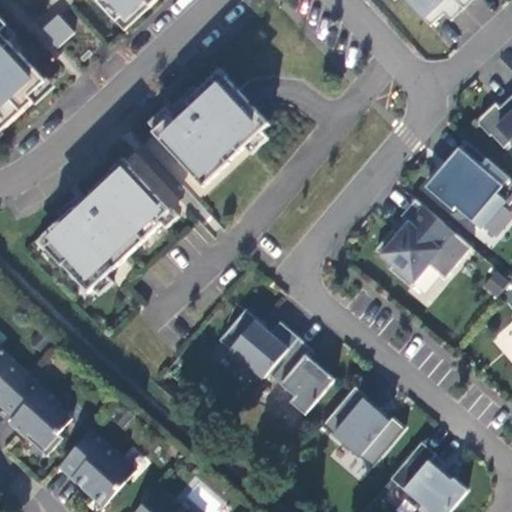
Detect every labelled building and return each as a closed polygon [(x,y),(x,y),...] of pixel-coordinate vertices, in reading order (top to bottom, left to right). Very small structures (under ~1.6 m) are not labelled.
[(109,0),(126,18),(144,1),(151,9),(160,0),(109,0)] [(466,9),(457,0),(407,0),(433,27),(446,15),(453,22),(466,9)] [(457,0),(466,9),(476,0),(457,0)] [(59,16),(43,31),(59,49),(75,34),(59,16)] [(0,132),(1,134),(34,103),(30,98),(47,83),(1,34),(8,27),(0,18),(0,132)] [(231,165),(230,164),(271,127),(227,79),(217,88),(212,82),(172,119),(171,118),(154,134),(205,190),(231,165)] [(511,100),(509,103),(511,105),(511,106),(506,113),(498,105),(481,121),(481,126),(492,138),(494,137),(507,150),(511,145),(511,100)] [(511,180),(467,142),(428,189),(455,213),(458,210),(484,232),(507,204),(511,207),(511,205),(511,180)] [(45,250),(89,295),(164,226),(162,223),(171,213),(130,169),(119,178),(114,173),(50,232),(57,239),(45,250)] [(474,250),(417,202),(403,219),(410,225),(400,236),(394,232),(377,252),(395,267),(391,272),(412,290),(431,267),(448,281),(474,250)] [(494,269),(481,287),(497,298),(510,280),(494,269)] [(247,312),(220,344),(231,353),(229,356),(249,374),(252,371),(265,382),(300,341),(281,325),(272,337),(265,332),(267,329),(247,312)] [(314,353),(300,341),(269,377),(295,400),(291,406),(306,419),(336,384),(308,359),(314,353)] [(0,404),(1,405),(30,374),(0,347),(0,404)] [(30,374),(1,405),(15,418),(11,423),(48,457),(64,438),(60,435),(74,419),(62,408),(61,402),(30,374)] [(369,400),(357,389),(323,428),(374,471),(407,432),(394,421),(390,425),(366,404),(369,400)] [(369,400),(366,404),(378,414),(381,410),(369,400)] [(138,470),(94,430),(60,467),(105,507),(138,470)] [(390,480),(410,496),(406,501),(418,511),(450,511),(467,492),(415,450),(390,480)] [(184,511),(158,489),(137,511),(184,511)]
